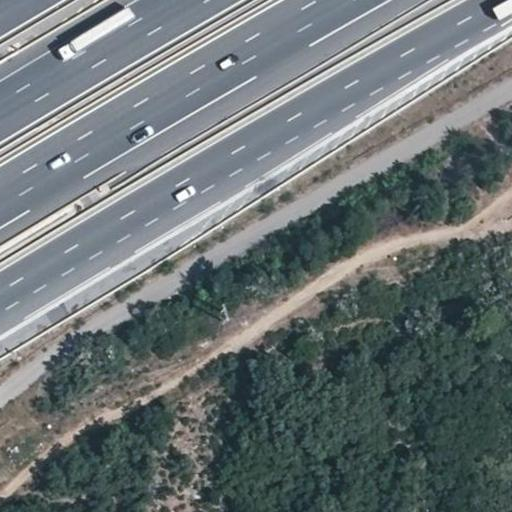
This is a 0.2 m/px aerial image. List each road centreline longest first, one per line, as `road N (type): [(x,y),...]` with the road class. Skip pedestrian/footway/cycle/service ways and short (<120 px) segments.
road 1 (motorway): [(0,303),(509,0)]
road 2 (motorway): [(0,197),(336,0)]
road 3 (motorway): [(190,0),(0,112)]
